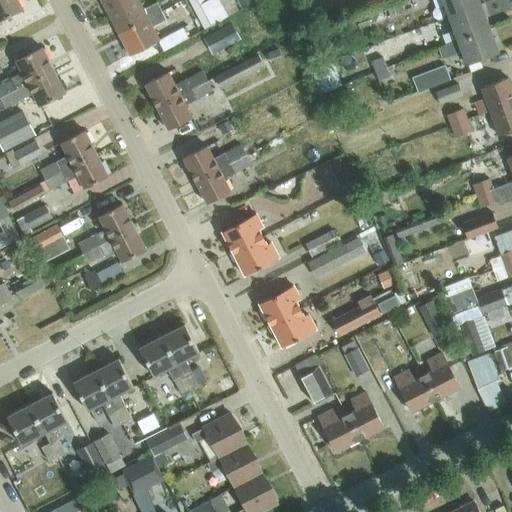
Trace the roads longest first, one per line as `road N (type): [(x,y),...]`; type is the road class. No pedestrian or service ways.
road 1 (residential): [(199,272),(62,0)]
road 2 (residential): [(322,511),(199,272)]
road 3 (unclassified): [(0,378),(199,272)]
road 4 (residential): [(322,511),(511,418)]
